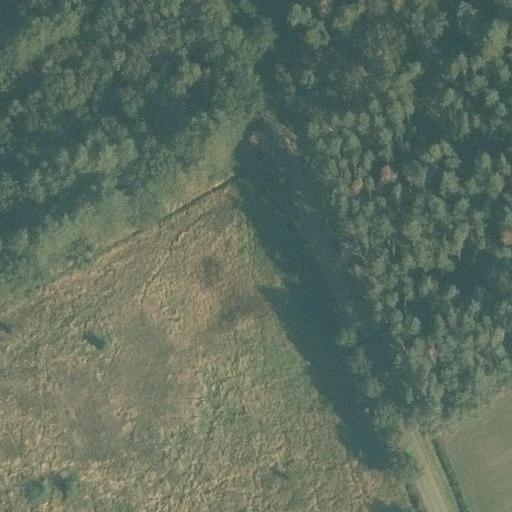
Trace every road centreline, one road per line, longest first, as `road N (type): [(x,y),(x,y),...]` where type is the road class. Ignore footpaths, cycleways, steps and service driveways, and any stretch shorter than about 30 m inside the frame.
road 1 (unclassified): [(427,511),(283,153),(209,0)]
road 2 (track): [(283,153),(511,31)]
